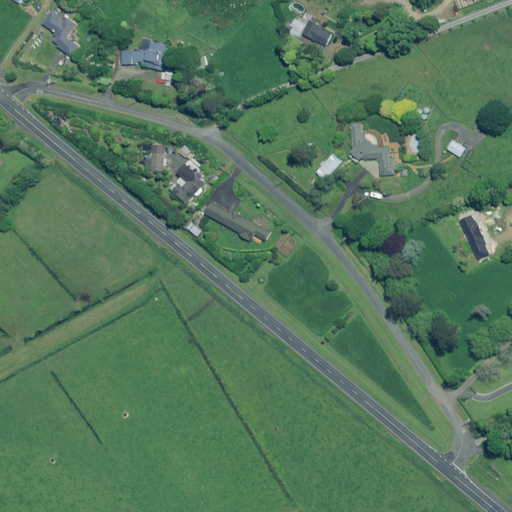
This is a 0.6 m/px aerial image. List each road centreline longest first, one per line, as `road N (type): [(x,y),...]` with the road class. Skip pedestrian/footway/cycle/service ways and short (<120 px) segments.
road 1 (unclassified): [(6,101),(39,87),(182,125),(228,149),(327,239),(383,312),(457,424),(461,448),(446,468)]
road 2 (primary): [(446,468),(6,101)]
